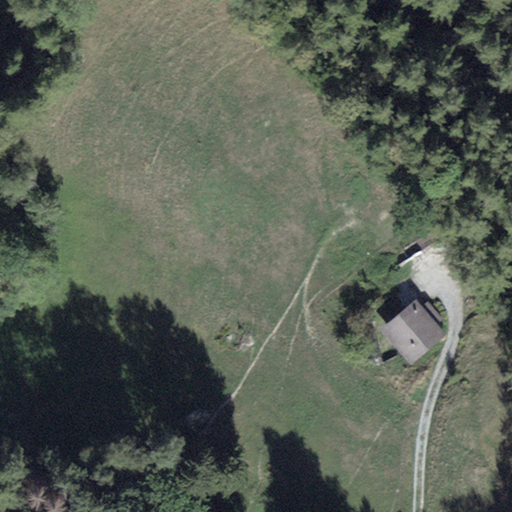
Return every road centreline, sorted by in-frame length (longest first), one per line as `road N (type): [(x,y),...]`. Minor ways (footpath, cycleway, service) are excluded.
road 1 (track): [(422,284),(449,292),(457,307),(428,409),(418,511)]
road 2 (track): [(389,0),(511,104)]
